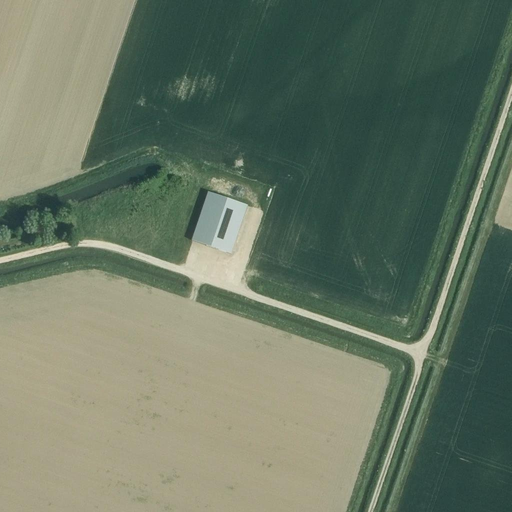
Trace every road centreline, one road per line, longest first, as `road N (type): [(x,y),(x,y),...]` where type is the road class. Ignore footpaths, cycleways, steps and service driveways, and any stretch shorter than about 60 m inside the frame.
road 1 (track): [(371,511),(425,354),(90,242),(0,260)]
road 2 (track): [(425,354),(511,99)]
